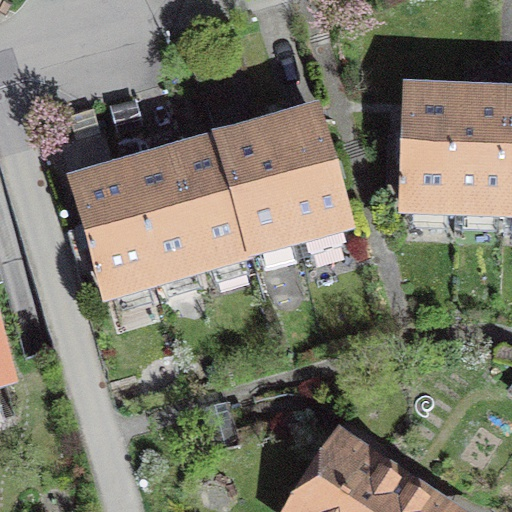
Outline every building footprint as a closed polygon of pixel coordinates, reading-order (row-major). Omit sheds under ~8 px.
[(407,140),(387,139),(385,195),(405,196),(405,213),(455,215),(459,104),(409,102),(407,140)] [(509,106),(459,104),(455,215),(505,216),(509,106)] [(316,123),(267,138),(298,243),(347,229),(316,123)] [(267,138),(219,152),(250,257),(298,243),(267,138)] [(172,166),(203,271),(250,257),(219,152),(172,166)] [(203,271),(172,166),(124,180),(155,285),(203,271)] [(86,230),(67,236),(83,290),(102,284),(106,299),(155,285),(124,180),(76,194),(86,230)] [(229,404),(199,412),(212,455),(241,446),(229,404)] [(422,511),(340,458),(304,511),(422,511)]
